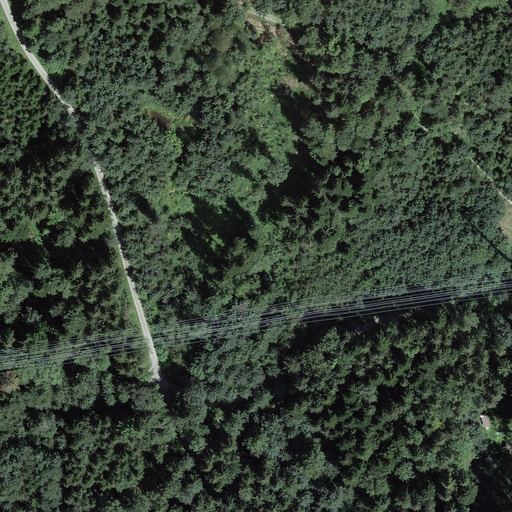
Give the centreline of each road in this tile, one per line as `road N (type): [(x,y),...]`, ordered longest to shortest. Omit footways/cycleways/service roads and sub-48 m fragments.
road 1 (track): [(3,0),(34,64),(84,131),(160,386),(221,511)]
road 2 (track): [(0,328),(216,403),(245,396),(380,320),(511,289)]
